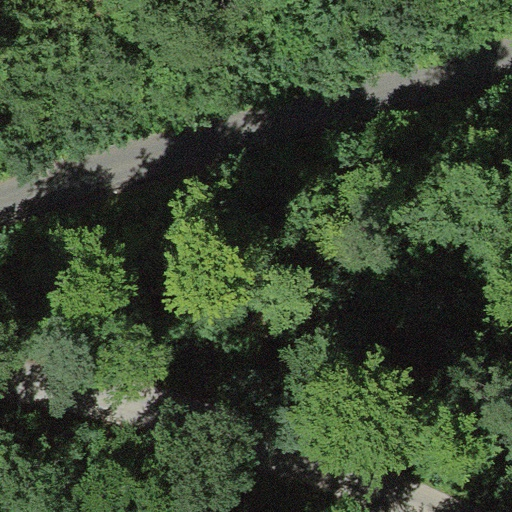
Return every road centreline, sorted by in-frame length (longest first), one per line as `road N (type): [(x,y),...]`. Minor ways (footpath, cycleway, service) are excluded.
road 1 (residential): [(511,58),(0,205)]
road 2 (residential): [(0,381),(47,380),(249,434),(439,511)]
